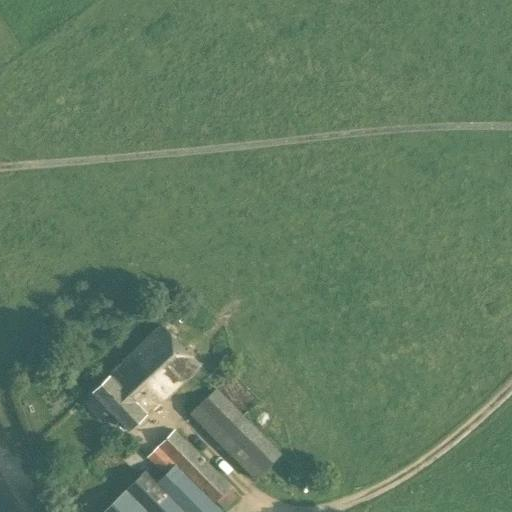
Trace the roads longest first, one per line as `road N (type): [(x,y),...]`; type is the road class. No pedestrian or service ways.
road 1 (unclassified): [(0,160),(511,122)]
road 2 (unclassified): [(297,511),(325,511),(434,448),(511,384)]
